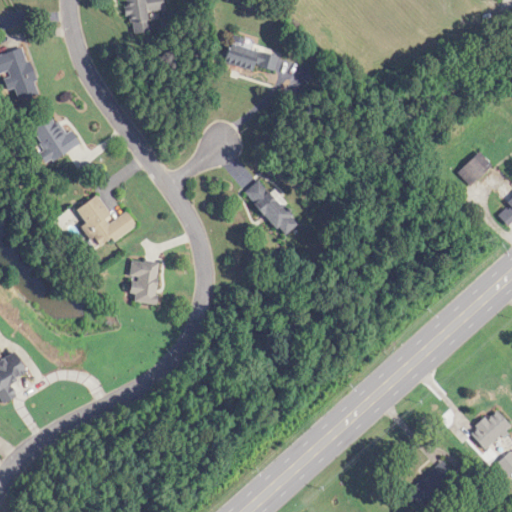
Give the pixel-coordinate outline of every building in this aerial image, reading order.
[(153,32),(149,8),(162,5),(161,0),(127,0),(134,35),(153,32)] [(280,58),(233,40),(226,58),(273,75),(280,58)] [(0,56),(0,70),(7,92),(16,89),(20,101),(42,94),(26,47),(0,56)] [(83,147),(76,130),(65,135),(58,116),(33,127),(48,162),(83,147)] [(493,165),(480,153),(459,174),(471,186),(493,165)] [(287,236),(301,222),(260,179),(245,194),(287,236)] [(511,188),(492,208),(511,227),(511,226),(511,188)] [(139,225),(130,211),(116,220),(100,195),(78,210),(88,224),(85,227),(101,251),(139,225)] [(162,262),(134,261),(132,303),(160,304),(162,262)] [(0,362),(0,396),(5,405),(18,398),(11,384),(30,374),(19,352),(0,362)] [(511,426),(496,411),(472,435),(487,451),(511,426)]
